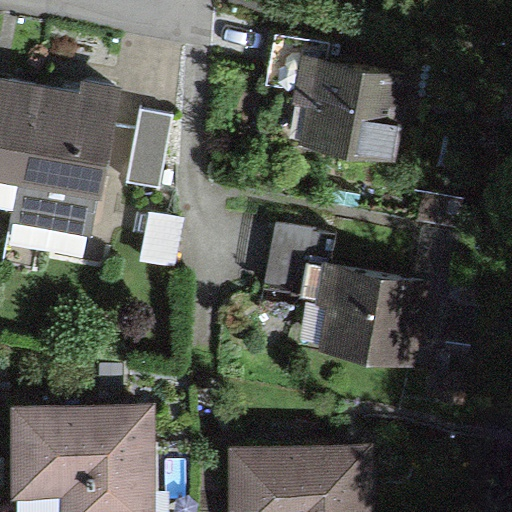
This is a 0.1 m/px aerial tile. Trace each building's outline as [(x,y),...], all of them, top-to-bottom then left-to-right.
[(330,44),(275,34),(266,85),(295,90),(302,54),(327,58),(330,44)] [(327,58),(302,54),(295,90),(292,105),(305,107),(298,145),(396,163),(413,74),(327,58)] [(22,184),(41,86),(1,78),(0,77),(0,209),(12,212),(18,183),(22,184)] [(66,90),(41,86),(22,184),(18,183),(12,212),(10,222),(91,238),(98,200),(101,200),(123,88),(81,80),(79,93),(66,90)] [(173,115),(142,109),(127,181),(159,187),(173,115)] [(184,218),(150,212),(140,260),(175,267),(184,218)] [(337,234),(277,222),(264,289),(317,299),(324,263),(331,264),(337,234)] [(331,264),(324,263),(317,299),(316,304),(328,307),(320,350),(414,368),(430,282),(331,264)] [(124,362),(100,362),(100,374),(124,374),(124,362)] [(155,511),(155,403),(11,406),(12,499),(17,499),(62,499),(61,511),(155,511)] [(372,511),(372,446),(229,447),(229,511),(372,511)] [(61,511),(62,499),(17,499),(17,511),(61,511)]
